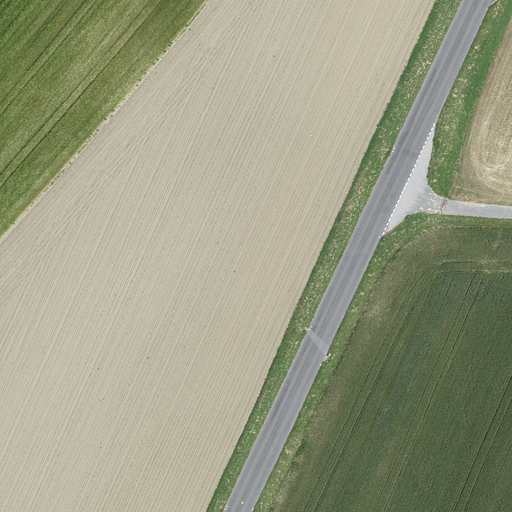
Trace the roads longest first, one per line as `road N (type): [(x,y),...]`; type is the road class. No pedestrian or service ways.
road 1 (tertiary): [(474,0),(235,511)]
road 2 (track): [(511,211),(378,202)]
